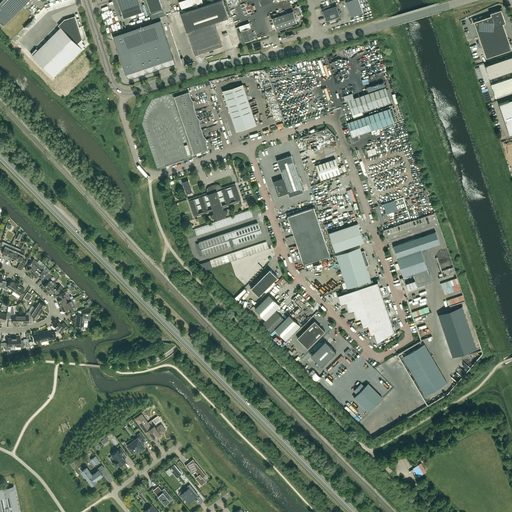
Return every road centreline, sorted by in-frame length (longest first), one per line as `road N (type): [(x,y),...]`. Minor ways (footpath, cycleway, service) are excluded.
road 1 (unclassified): [(248,143),(324,118),(335,122),(406,321),(403,341),(385,354),(368,351),(290,273),(270,213)]
road 2 (primary): [(352,511),(0,156)]
road 3 (unclassified): [(365,448),(182,264),(159,225),(150,175)]
road 4 (unknown): [(117,368),(170,363),(183,370),(320,511)]
road 5 (tertiary): [(125,93),(322,41)]
road 6 (tertiary): [(322,41),(468,0)]
road 7 (unknown): [(234,135),(218,92),(224,83),(253,86),(262,112),(256,126)]
road 8 (residential): [(0,329),(37,325),(51,305),(21,274),(0,268)]
